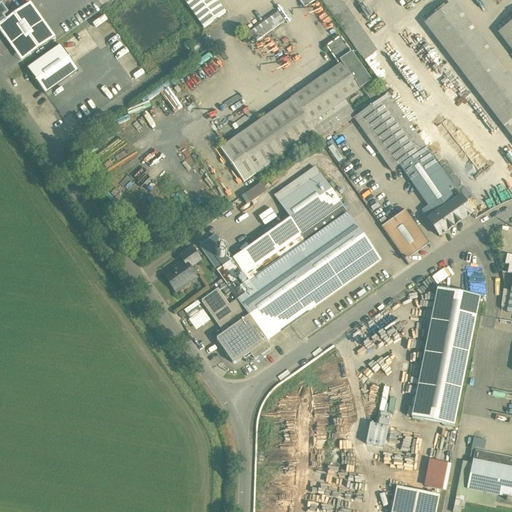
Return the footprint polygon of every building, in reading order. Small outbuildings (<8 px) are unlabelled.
[(226,14),(216,0),(183,0),(203,29),(226,14)] [(318,0),(361,60),(372,52),(335,0),(295,0),(301,9),(314,0),(318,0)] [(511,79),(453,2),(423,24),(511,140),(511,79)] [(6,21),(0,25),(0,32),(21,62),(55,38),(30,3),(6,21)] [(0,25),(6,21),(4,17),(8,14),(1,4),(0,4),(0,25)] [(249,45),(283,22),(277,12),(247,32),(244,26),(239,29),(249,45)] [(340,37),(326,47),(334,58),(336,57),(339,61),(351,53),(340,37)] [(61,46),(27,70),(45,94),(78,71),(61,46)] [(371,82),(351,53),(339,61),(342,65),(360,90),(371,82)] [(342,65),(292,99),(310,125),(345,100),(360,90),(342,65)] [(387,93),(353,117),(391,171),(425,146),(387,93)] [(310,125),(292,99),(221,150),(245,182),(316,132),(322,140),(355,115),(345,100),(310,125)] [(455,189),(425,147),(399,166),(428,207),(455,189)] [(352,220),(315,167),(274,196),(311,249),(352,220)] [(237,197),(243,206),(264,191),(258,182),(237,197)] [(428,207),(421,212),(439,237),(472,214),(455,189),(428,207)] [(429,244),(406,211),(382,228),(405,261),(429,244)] [(352,220),(311,249),(237,300),(267,342),(381,261),(352,220)] [(283,225),(217,271),(225,283),(232,293),(237,300),(311,249),(302,236),(294,241),(283,225)] [(191,248),(180,256),(184,262),(185,262),(193,274),(198,271),(194,265),(200,261),(191,248)] [(223,249),(221,249),(220,249),(218,250),(217,251),(216,252),(216,254),(216,255),(217,257),(218,258),(219,259),(221,259),(223,259),(224,258),(225,257),(226,256),(227,254),(226,253),(226,251),(225,250),(223,249)] [(184,262),(164,276),(176,293),(196,278),(193,274),(185,262),(184,262)] [(225,283),(220,287),(227,296),(232,293),(225,283)] [(479,297),(438,289),(412,419),(453,427),(479,297)] [(237,300),(229,306),(218,290),(202,301),(202,302),(202,303),(224,334),(217,339),(217,341),(217,342),(233,364),(234,365),(235,364),(250,354),(254,359),(255,360),(256,359),(270,350),(270,349),(271,348),(270,347),(267,342),(237,300)] [(373,425),(365,423),(360,443),(381,448),(389,416),(376,413),(373,425)] [(511,458),(476,451),(478,440),(474,439),(469,463),(464,462),(459,485),(467,487),(467,490),(465,501),(494,507),(495,503),(511,506),(511,458)] [(424,461),(421,488),(447,491),(450,463),(424,461)] [(435,511),(439,497),(393,488),(388,511),(435,511)]
